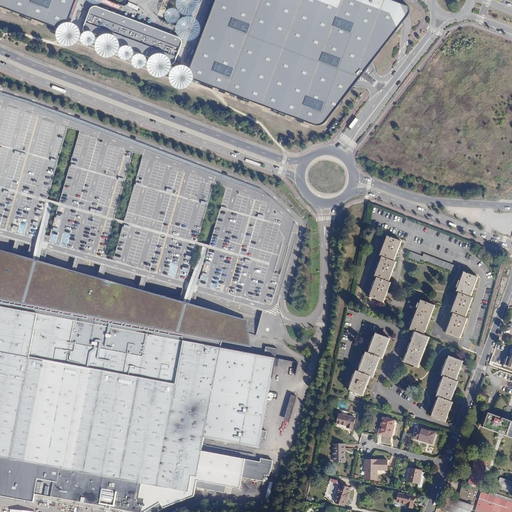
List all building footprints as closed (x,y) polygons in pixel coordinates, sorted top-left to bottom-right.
[(0,0),(0,3),(60,26),(67,24),(71,20),(78,0),(0,0)] [(394,5),(380,0),(217,0),(194,63),(193,70),(195,76),(198,78),(311,121),(321,124),(327,122),(331,117),(355,87),(366,72),(374,62),(405,21),(402,14),(394,5)] [(89,33),(107,40),(118,12),(100,5),(96,5),(93,7),(86,26),(86,30),(89,33)] [(127,47),(137,19),(118,12),(107,40),(127,47)] [(157,43),(163,29),(137,19),(127,47),(152,57),(157,43)] [(163,29),(157,43),(168,47),(173,33),(163,29)] [(182,36),(173,33),(168,47),(157,43),(152,57),(162,61),(170,64),(174,64),(176,62),(184,44),(184,39),(182,36)] [(388,282),(396,262),(394,261),(401,242),(387,236),(380,256),(382,257),(374,277),(377,277),(369,297),(383,302),(391,283),(388,282)] [(0,496),(3,498),(35,503),(39,478),(55,482),(53,498),(134,511),(158,511),(168,506),(197,496),(198,489),(226,494),(227,486),(243,488),(244,478),(265,482),(265,475),(271,476),(274,461),(263,459),(260,463),(202,451),(204,438),(260,448),(279,350),(265,347),(263,356),(222,348),(223,341),(255,347),(248,318),(0,248),(0,496)] [(456,266),(423,254),(422,257),(411,252),(408,259),(420,263),(421,260),(453,272),(456,266)] [(465,318),(473,298),(470,297),(478,277),(464,272),(456,292),(459,293),(451,313),(453,313),(446,333),(460,338),(467,319),(465,318)] [(421,300),(410,330),(416,332),(423,335),(435,306),(421,300)] [(418,367),(429,338),(423,335),(416,332),(404,362),(418,367)] [(373,377),(380,358),(382,359),(390,339),(376,333),(368,353),(366,352),(359,372),(357,371),(349,391),(363,396),(370,376),(373,377)] [(493,367),(500,370),(508,348),(500,346),(493,367)] [(450,402),(458,382),(456,381),(463,361),(449,356),(442,376),(444,377),(436,397),(439,397),(431,417),(445,422),(453,403),(450,402)] [(289,419),(296,396),(292,395),(285,418),(289,419)] [(483,428),(499,434),(503,435),(511,438),(511,421),(488,413),(483,428)] [(353,429),(355,418),(339,414),(337,423),(347,426),(347,428),(353,429)] [(381,430),(380,435),(391,437),(395,420),(382,418),(380,429),(381,430)] [(432,444),(435,433),(416,427),(413,438),(432,444)] [(345,462),(345,445),(334,444),(334,462),(345,462)] [(488,460),(476,456),(468,483),(480,487),(488,460)] [(387,470),(387,460),(366,460),(365,479),(376,479),(377,470),(387,470)] [(419,484),(422,472),(422,471),(410,468),(407,481),(418,484),(419,484)] [(511,481),(500,477),(496,488),(511,493),(511,481)] [(348,493),(350,488),(341,485),(340,486),(339,485),(336,494),(337,494),(335,502),(344,505),(345,501),(346,502),(349,493),(348,493)] [(511,499),(490,492),(489,495),(511,502),(511,499)] [(412,508),(415,497),(399,493),(397,502),(406,504),(406,507),(412,508)] [(475,511),(479,511),(511,511),(511,502),(489,495),(481,493),(475,511)] [(470,511),(473,505),(446,496),(442,509),(451,511),(470,511)]
